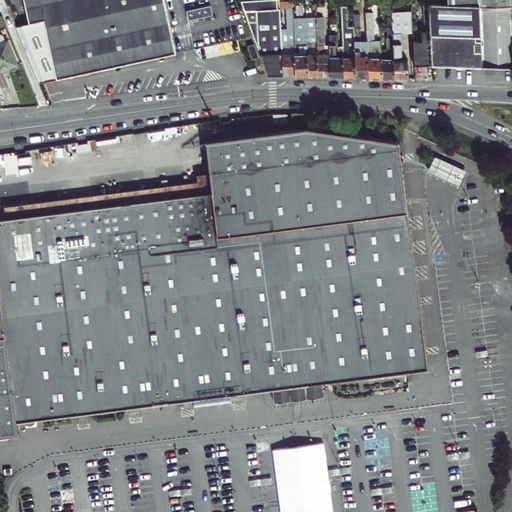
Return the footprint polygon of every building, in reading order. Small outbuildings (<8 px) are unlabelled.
[(55,79),(86,72),(175,53),(165,8),(163,0),(23,0),(29,22),(42,18),(46,32),(55,79)] [(283,75),(281,45),(280,33),(278,0),(271,0),(240,2),(252,34),(267,75),(283,75)] [(478,0),(446,0),(447,4),(428,4),(429,30),(431,65),(481,67),(478,0)] [(478,0),(481,67),(511,67),(511,17),(511,10),(511,0),(478,0)] [(343,77),(355,77),(353,27),(347,27),(345,6),(339,6),(342,51),(343,77)] [(283,75),(295,75),(292,18),(292,8),(285,9),(287,33),(287,44),(281,45),(283,75)] [(388,51),(381,52),(382,78),(394,78),(391,12),(391,8),(386,9),(388,51)] [(382,78),(381,52),(380,40),(373,41),(371,11),(365,11),(366,41),(368,77),(382,78)] [(391,12),(394,78),(407,79),(407,58),(401,58),(401,51),(404,51),(403,44),(401,44),(400,33),(406,33),(412,33),(411,11),(391,12)] [(323,13),(315,14),(315,17),(318,76),(330,76),(328,43),(325,43),(323,13)] [(318,76),(315,17),(305,18),(308,76),(318,76)] [(295,75),(308,76),(305,18),(292,18),(295,75)] [(368,77),(366,41),(360,41),(359,20),(352,20),(353,27),(355,77),(368,77)] [(414,65),(431,65),(429,30),(421,31),(422,41),(412,41),(414,65)] [(343,77),(342,51),(337,52),(336,34),(328,35),(328,43),(330,76),(343,77)] [(0,71),(8,68),(10,70),(12,70),(14,69),(15,68),(16,66),(6,41),(4,42),(1,35),(0,35),(0,71)] [(246,46),(251,59),(257,56),(252,44),(246,46)] [(295,117),(296,126),(309,125),(308,115),(295,117)] [(426,369),(398,145),(306,131),(205,145),(210,177),(212,196),(94,212),(92,201),(62,205),(64,216),(55,217),(53,206),(39,208),(41,219),(6,224),(0,224),(0,434),(15,433),(13,419),(271,387),(273,402),(299,399),(322,396),(320,382),(426,369)] [(76,145),(77,152),(93,149),(92,142),(76,145)] [(92,201),(94,212),(212,196),(210,177),(196,179),(197,186),(92,201)] [(53,206),(55,217),(64,216),(62,205),(53,206)] [(4,213),(6,224),(41,219),(39,208),(4,213)]
